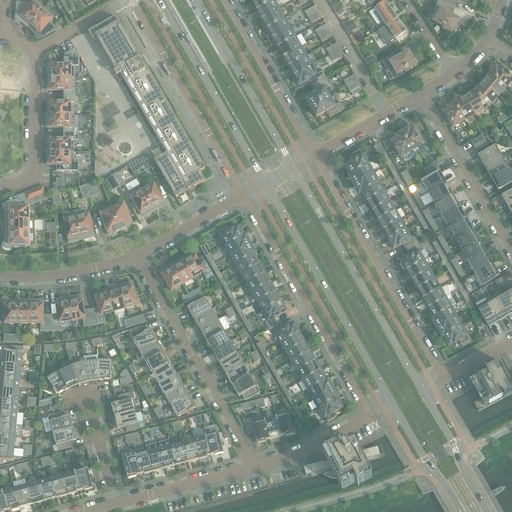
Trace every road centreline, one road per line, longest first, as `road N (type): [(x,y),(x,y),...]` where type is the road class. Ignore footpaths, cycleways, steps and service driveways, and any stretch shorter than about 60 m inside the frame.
road 1 (residential): [(444,378),(314,154)]
road 2 (residential): [(243,192),(371,415)]
road 3 (tertiary): [(264,181),(392,404)]
road 4 (tertiary): [(420,387),(292,165)]
road 5 (residential): [(136,255),(255,466)]
road 6 (residential): [(132,0),(243,192)]
road 7 (tertiary): [(159,0),(264,181)]
road 8 (tertiary): [(292,165),(196,0)]
road 9 (residential): [(420,94),(511,252)]
road 10 (residential): [(314,154),(225,0)]
road 11 (residential): [(0,186),(32,176),(33,50)]
road 12 (residential): [(116,503),(255,466)]
road 13 (tertiary): [(487,511),(420,387)]
road 14 (residential): [(136,255),(64,276),(0,276)]
road 15 (tertiary): [(392,404),(460,511)]
road 16 (residential): [(255,466),(371,415)]
road 17 (residential): [(243,192),(136,255)]
road 18 (residential): [(314,154),(420,94)]
